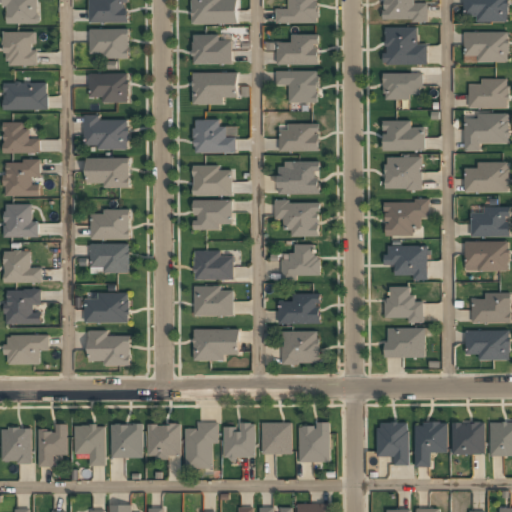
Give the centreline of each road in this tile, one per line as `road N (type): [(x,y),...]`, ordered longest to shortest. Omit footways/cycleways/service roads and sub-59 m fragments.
road 1 (residential): [(0,390),(511,386)]
road 2 (residential): [(351,0),(354,511)]
road 3 (residential): [(161,0),(163,390)]
